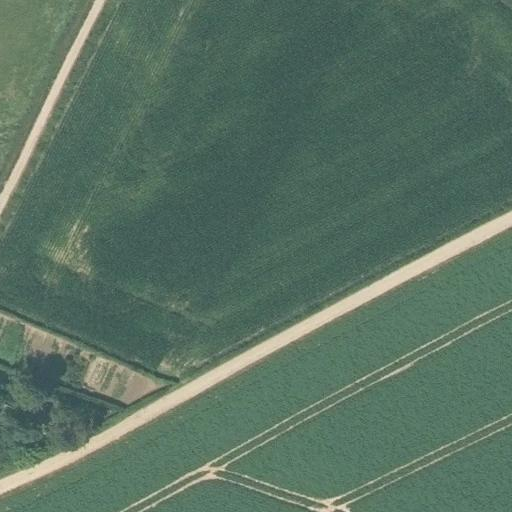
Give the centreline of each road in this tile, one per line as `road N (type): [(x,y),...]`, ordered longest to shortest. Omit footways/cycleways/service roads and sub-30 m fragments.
road 1 (track): [(511,219),(0,486)]
road 2 (track): [(0,200),(101,0)]
